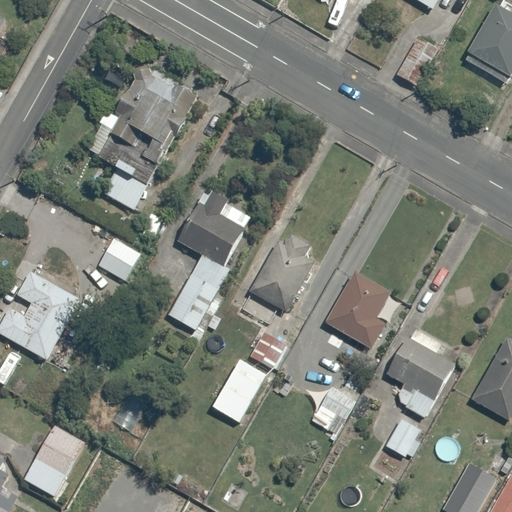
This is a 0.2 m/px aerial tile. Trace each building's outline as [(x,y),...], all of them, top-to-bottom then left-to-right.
[(418,0),(439,12),(446,0),(418,0)] [(511,14),(499,7),(498,8),(468,60),(511,84),(511,81),(511,14)] [(0,38),(8,25),(0,20),(0,38)] [(139,213),(163,170),(202,99),(149,69),(124,115),(129,118),(105,161),(119,169),(105,194),(139,213)] [(230,269),(250,234),(258,239),(266,225),(232,205),(234,202),(218,193),(209,209),(206,207),(185,245),(207,258),(174,316),(201,331),(235,272),(230,269)] [(140,228),(93,203),(84,218),(131,243),(140,228)] [(290,249),(285,246),(257,294),(293,315),(322,265),(311,259),(317,249),(297,237),(290,249)] [(140,253),(115,240),(100,266),(125,280),(140,253)] [(390,293),(356,273),(327,324),(371,350),(386,324),(375,319),(390,293)] [(61,281),(58,287),(34,275),(22,298),(25,300),(19,312),(16,311),(3,336),(52,362),(84,300),(73,295),(76,289),(61,281)] [(423,318),(437,290),(420,281),(406,309),(423,318)] [(415,343),(409,340),(390,375),(419,391),(410,409),(429,420),(460,365),(442,356),(448,346),(421,331),(415,343)] [(289,346),(269,335),(256,359),(276,370),(289,346)] [(511,340),(509,339),(475,396),(480,399),(478,403),(511,422),(511,340)] [(272,379),(246,363),(219,409),(246,425),(272,379)] [(360,404),(334,387),(322,405),(324,406),(314,421),(331,433),(341,417),(349,422),(360,404)] [(148,402),(130,392),(111,427),(129,437),(148,402)] [(425,431),(406,421),(390,449),(409,460),(425,431)] [(61,427),(61,429),(29,480),(60,499),(92,446),(61,427)] [(0,456),(0,511),(16,511),(22,505),(10,497),(21,478),(9,470),(12,464),(0,456)] [(475,511),(493,480),(465,464),(439,510),(441,511),(475,511)] [(511,511),(511,482),(494,511),(511,511)]
